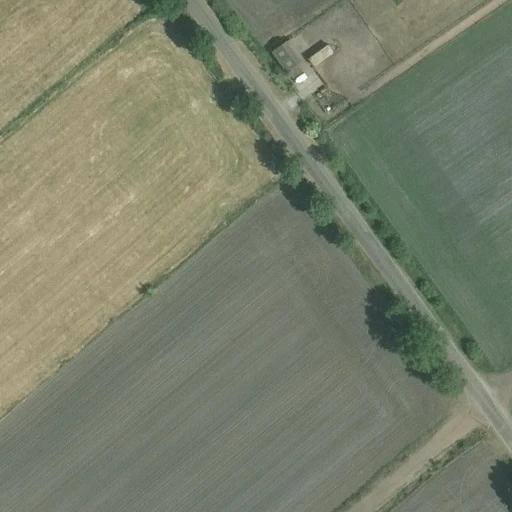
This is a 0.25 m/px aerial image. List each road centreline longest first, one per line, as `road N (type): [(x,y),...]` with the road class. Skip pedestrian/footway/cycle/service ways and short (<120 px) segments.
road 1 (unclassified): [(511,437),(190,0)]
road 2 (track): [(485,404),(359,511)]
